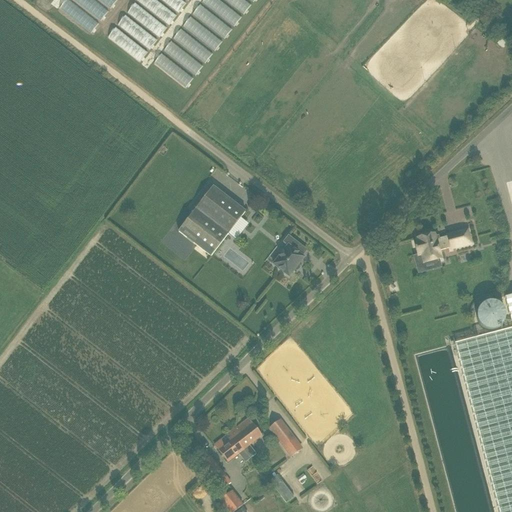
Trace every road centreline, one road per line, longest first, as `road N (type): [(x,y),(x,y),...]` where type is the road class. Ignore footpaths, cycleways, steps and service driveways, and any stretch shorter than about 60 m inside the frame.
road 1 (track): [(431,511),(368,268),(15,0)]
road 2 (unclassified): [(90,511),(511,106)]
